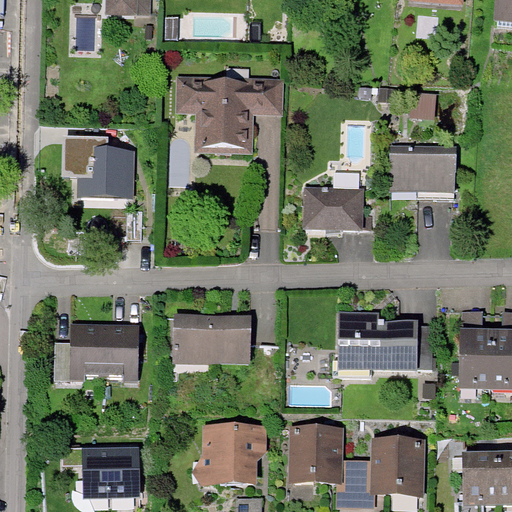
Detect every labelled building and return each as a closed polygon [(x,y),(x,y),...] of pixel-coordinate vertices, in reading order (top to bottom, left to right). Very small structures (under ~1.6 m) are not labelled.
[(106,0),(106,22),(151,23),(151,0),(106,0)] [(324,0),(299,0),(298,15),(323,18),(324,0)] [(511,0),(491,0),(488,27),(511,30),(511,0)] [(279,86),(175,85),(175,120),(195,121),(195,159),(252,160),(253,121),(279,121),(279,86)] [(404,118),(404,99),(361,97),(361,108),(382,109),(381,117),(404,118)] [(456,100),(413,100),(412,122),(445,122),(445,130),(455,130),(456,100)] [(458,149),(389,147),(388,195),(418,196),(418,201),(457,202),(458,149)] [(132,158),(78,158),(78,204),(132,205),(132,158)] [(330,193),(304,192),(302,236),(359,238),(361,178),(331,177),(330,193)] [(142,215),(128,215),(128,246),(143,246),(142,215)] [(378,316),(338,314),(335,378),(409,378),(414,370),(432,373),(434,330),(378,327),(378,316)] [(480,318),(459,317),(455,395),(511,397),(511,316),(500,316),(499,338),(479,338),(480,318)] [(248,322),(171,321),(170,365),(247,367),(248,322)] [(69,350),(55,350),(55,378),(121,379),(121,387),(139,387),(139,330),(70,329),(69,350)] [(422,389),(422,398),(435,398),(436,384),(429,384),(422,389)] [(264,433),(200,432),(202,460),(190,475),(198,494),(250,494),(251,471),(263,458),(264,433)] [(341,436),(291,434),(289,489),(337,490),(336,511),(338,511),(369,511),(370,501),(425,502),(427,442),(369,440),(369,464),(340,463),(341,436)] [(136,453),(59,454),(59,472),(77,472),(77,506),(136,505),(136,453)] [(511,511),(511,457),(449,460),(449,477),(455,477),(456,511),(511,511)] [(260,511),(261,503),(237,503),(236,511),(260,511)]
